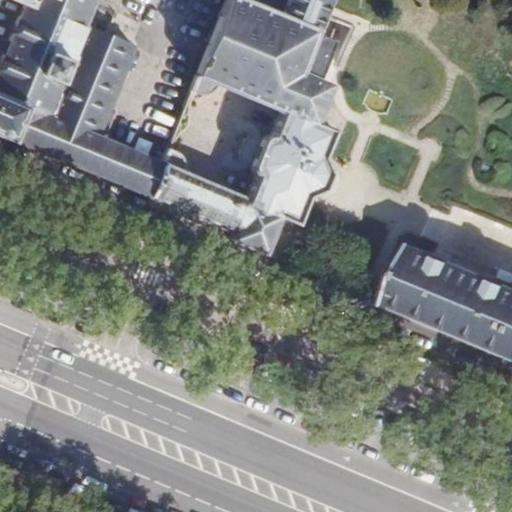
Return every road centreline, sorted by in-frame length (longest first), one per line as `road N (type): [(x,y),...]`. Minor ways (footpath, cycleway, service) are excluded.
road 1 (primary): [(400,511),(0,344)]
road 2 (residential): [(170,221),(511,368)]
road 3 (primary): [(0,413),(238,511)]
